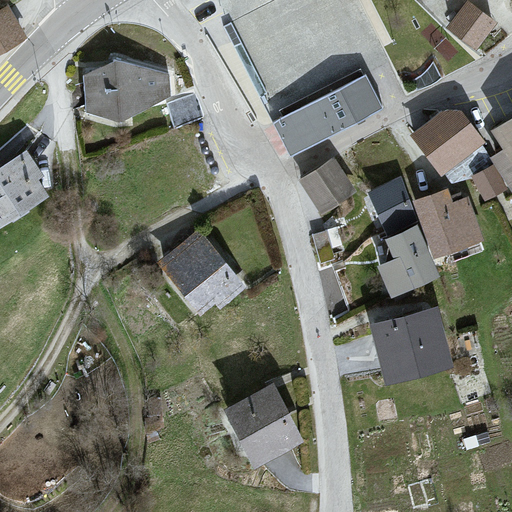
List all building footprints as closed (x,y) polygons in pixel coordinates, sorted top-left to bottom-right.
[(463,0),(446,21),(475,45),(498,17),(476,0),(463,0)] [(0,9),(0,52),(17,44),(1,9),(0,9)] [(168,99),(165,77),(114,63),(83,81),(85,115),(116,129),(168,99)] [(288,145),(383,108),(367,67),(272,104),(288,145)] [(452,111),(407,140),(439,177),(485,145),(452,111)] [(502,151),(485,162),(511,195),(511,118),(492,132),(502,151)] [(390,131),(350,152),(372,201),(418,174),(390,131)] [(24,154),(0,169),(0,229),(47,201),(24,154)] [(333,156),(299,178),(321,211),(355,190),(333,156)] [(486,171),(469,180),(483,202),(501,194),(486,171)] [(444,190),(415,201),(430,264),(485,247),(471,199),(451,204),(444,190)] [(430,264),(415,231),(386,240),(397,260),(375,267),(388,301),(437,278),(430,264)] [(198,319),(245,290),(198,237),(155,266),(198,319)] [(435,306),(366,323),(381,382),(450,365),(435,306)] [(270,387),(221,413),(251,471),(301,444),(270,387)]
